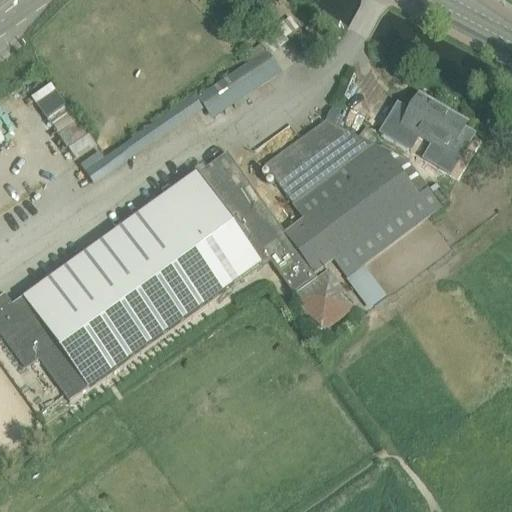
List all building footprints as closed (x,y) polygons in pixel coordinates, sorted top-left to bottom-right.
[(266,57),(200,102),(215,124),(281,79),(266,57)] [(421,102),(402,135),(425,148),(434,154),(448,162),(466,129),(421,102)] [(333,112),(327,123),(336,128),(342,116),(333,112)] [(327,123),(265,170),(304,223),(336,266),(348,282),(441,211),(441,210),(434,201),(407,165),(392,157),(376,147),(375,148),(336,128),(327,123)] [(336,266),(304,223),(285,236),(227,156),(197,177),(23,303),(24,304),(14,311),(6,301),(0,305),(0,338),(28,377),(14,386),(39,422),(66,402),(70,408),(89,394),(90,395),(264,270),(273,264),(295,295),(336,266)] [(331,275),(294,302),(321,339),(358,312),(331,275)]
